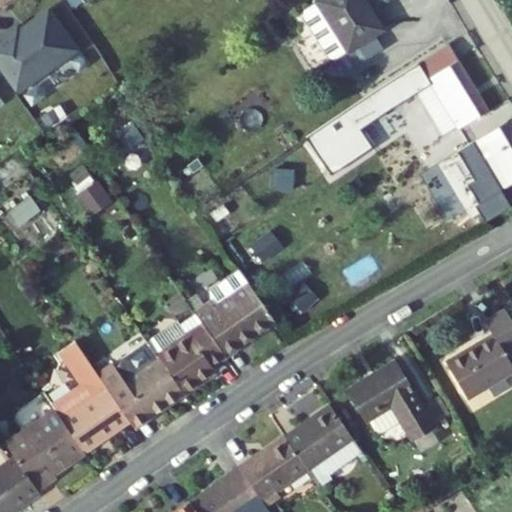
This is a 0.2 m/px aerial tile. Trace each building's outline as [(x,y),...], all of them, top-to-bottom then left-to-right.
[(98,0),(91,6),(108,29),(140,6),(135,0),(98,0)] [(372,50),(341,0),(335,0),(293,27),(292,33),(319,77),(326,79),(334,93),(348,85),(339,71),(372,50)] [(64,68),(36,30),(2,54),(0,50),(0,90),(12,106),(64,68)] [(484,140),(440,68),(368,112),(383,136),(437,104),(465,152),(484,140)] [(511,206),(511,170),(499,148),(461,170),(491,219),(511,206)] [(421,163),(384,183),(396,206),(461,171),(453,155),(424,170),(421,163)] [(89,167),(69,180),(95,219),(115,206),(89,167)] [(274,176),(280,196),(304,190),(298,169),(274,176)] [(390,229),(443,197),(436,186),(383,217),(390,229)] [(5,211),(17,228),(41,211),(30,195),(5,211)] [(482,231),(474,217),(451,230),(460,244),(482,231)] [(205,299),(208,311),(190,324),(191,326),(199,337),(222,371),(268,339),(231,283),(205,299)] [(176,337),(183,348),(199,337),(191,326),(176,337)] [(511,358),(511,348),(497,326),(478,338),(485,348),(441,376),(465,414),(509,385),(497,368),(511,358)] [(210,380),(222,371),(199,337),(183,348),(176,337),(174,334),(143,355),(157,374),(181,410),(215,386),(210,380)] [(84,469),(129,437),(97,390),(74,357),(57,369),(89,414),(59,435),(84,469)] [(151,431),(181,410),(157,374),(124,397),(112,380),(97,390),(129,437),(147,425),(151,431)] [(388,377),(341,406),(362,436),(371,446),(378,448),(396,437),(407,454),(429,440),(388,377)] [(440,398),(426,405),(435,421),(448,413),(440,398)] [(348,458),(320,423),(282,450),(304,482),(308,487),(348,458)] [(147,425),(129,437),(134,443),(151,431),(147,425)] [(58,488),(84,469),(59,435),(53,426),(6,459),(16,474),(33,498),(54,483),(58,488)] [(276,501),(304,482),(282,450),(237,481),(259,511),(274,511),(281,507),(276,501)] [(0,511),(37,511),(41,509),(33,498),(16,474),(0,484),(0,511)] [(259,511),(237,481),(193,511),(259,511)]
